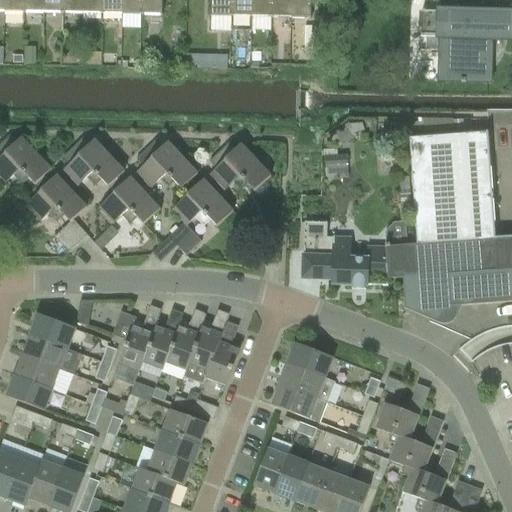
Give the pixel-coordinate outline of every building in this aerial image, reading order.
[(5,0),(5,14),(25,14),(24,0),(5,0)] [(24,0),(25,14),(44,14),(44,0),(24,0)] [(44,0),(44,14),(63,15),(63,0),(44,0)] [(63,0),(63,15),(83,15),(83,0),(63,0)] [(83,0),(83,15),(102,15),(102,0),(83,0)] [(102,0),(102,15),(122,16),(121,0),(102,0)] [(121,0),(122,16),(141,16),(141,0),(121,0)] [(141,0),(141,16),(163,17),(163,0),(141,0)] [(211,0),(211,18),(231,18),(230,32),(232,32),(233,0),(211,0)] [(233,0),(232,32),(251,32),(252,18),(252,0),(233,0)] [(252,0),(252,18),(271,19),(271,0),(252,0)] [(271,0),(271,19),(290,19),(290,0),(271,0)] [(290,0),(290,19),(311,19),(311,0),(290,0)] [(487,66),(487,42),(487,40),(511,41),(511,40),(509,39),(509,16),(511,16),(511,15),(475,14),(475,5),(479,5),(479,4),(441,4),(441,14),(422,13),(421,39),(426,39),(438,39),(438,52),(438,82),(491,84),(491,83),(489,82),(489,67),(491,67),(491,66),(487,66)] [(306,40),(317,40),(318,40),(319,40),(319,28),(318,28),(306,27),(306,40)] [(438,52),(438,39),(426,39),(426,51),(438,52)] [(35,48),(24,48),(24,64),(24,65),(35,65),(35,48)] [(159,61),(159,50),(143,50),(143,60),(159,61)] [(83,54),(83,66),(101,66),(101,54),(83,54)] [(216,56),(215,70),(227,70),(228,56),(216,56)] [(463,121),(452,122),(453,130),(464,129),(463,121)] [(390,247),(385,248),(385,250),(387,280),(388,281),(403,280),(404,293),(404,308),(404,310),(442,327),(450,326),(456,321),(461,307),(511,303),(511,238),(495,240),(488,133),(472,134),(409,139),(409,140),(412,178),(414,212),(417,248),(407,248),(391,250),(390,247)] [(0,180),(6,186),(14,178),(21,171),(22,172),(21,173),(24,176),(25,176),(29,180),(35,187),(47,176),(51,171),(26,145),(26,144),(21,139),(17,144),(17,143),(11,137),(0,147),(0,180)] [(70,166),(63,172),(70,180),(77,187),(86,179),(93,173),(94,174),(94,175),(96,178),(97,177),(102,182),(108,189),(120,178),(125,173),(99,146),(95,141),(90,146),(84,139),(63,159),(70,166)] [(157,142),(136,161),(143,168),(137,174),(144,182),(150,190),(159,181),(166,175),(168,176),(166,177),(169,180),(170,179),(175,184),(181,191),(193,180),(198,176),(172,148),(168,144),(163,148),(157,142)] [(230,144),(209,163),(216,170),(210,177),(217,184),(225,192),(233,184),(240,178),(242,179),(241,180),(243,183),(244,182),(247,185),(255,193),(271,178),(245,151),(241,146),(236,150),(230,144)] [(42,193),(26,208),(31,214),(41,224),(50,215),(56,209),(58,211),(57,211),(60,214),(61,213),(65,217),(71,224),(74,222),(87,209),(71,193),(77,187),(70,180),(65,185),(62,182),(57,176),(52,181),(47,176),(35,187),(42,193)] [(114,195),(99,209),(113,225),(122,216),(129,210),(130,212),(129,213),(132,216),(133,215),(138,219),(144,225),(160,210),(145,194),(150,190),(144,182),(138,187),(135,184),(130,179),(125,183),(120,178),(108,189),(114,195)] [(399,192),(397,192),(398,200),(400,200),(400,204),(401,212),(406,212),(414,212),(412,178),(399,179),(399,192)] [(187,197),(172,211),(185,225),(187,227),(195,220),(202,214),(204,215),(203,216),(206,219),(207,218),(210,222),(217,229),(233,213),(219,198),(225,192),(217,184),(211,190),(207,186),(203,181),(198,185),(193,180),(181,191),(187,197)] [(71,224),(64,230),(78,245),(88,236),(74,222),(71,224)] [(303,258),(303,280),(305,280),(305,275),(308,275),(320,276),(320,275),(330,275),(330,276),(332,276),(332,280),(332,287),(352,287),(352,291),(365,291),(366,288),(368,288),(368,279),(387,280),(385,250),(367,249),(367,259),(350,259),(350,239),(327,239),(327,224),(305,224),(304,258),(303,258)] [(185,225),(169,238),(178,248),(193,233),(187,227),(185,225)] [(0,231),(0,243),(10,238),(5,230),(0,231)] [(64,230),(55,239),(57,241),(65,250),(69,254),(78,245),(64,230)] [(193,233),(178,248),(186,257),(202,243),(193,233)] [(278,262),(278,241),(265,242),(265,262),(278,262)] [(264,245),(248,245),(247,261),(264,261),(264,245)] [(77,302),(78,324),(89,324),(89,301),(77,302)] [(121,315),(113,337),(127,342),(118,364),(119,364),(113,380),(133,388),(134,384),(139,372),(139,371),(142,365),(159,321),(158,321),(152,336),(134,329),(136,321),(135,321),(121,315)] [(38,316),(30,337),(68,351),(75,331),(75,330),(70,328),(38,316)] [(159,321),(142,365),(162,372),(164,366),(182,321),(181,321),(175,336),(164,332),(157,329),(159,321)] [(182,321),(164,366),(185,374),(205,322),(204,321),(199,336),(179,329),(182,322),(182,321)] [(185,374),(183,379),(203,386),(205,379),(206,380),(225,329),(224,329),(221,336),(203,329),(205,322),(185,374)] [(225,329),(206,380),(226,388),(243,344),(242,344),(239,352),(220,344),(226,329),(225,329)] [(30,337),(23,357),(60,371),(71,375),(73,376),(75,377),(82,356),(78,355),(68,351),(30,337)] [(296,345),(288,366),(324,380),(332,360),(296,345)] [(108,349),(102,364),(111,367),(116,352),(108,349)] [(23,357),(15,378),(52,392),(60,371),(23,357)] [(105,383),(111,367),(102,364),(96,379),(105,383)] [(288,366),(280,387),(327,405),(335,384),(324,380),(288,366)] [(15,378),(7,398),(44,413),(52,392),(15,378)] [(371,380),(365,396),(374,400),(380,384),(371,380)] [(385,387),(397,392),(400,384),(388,380),(385,387)] [(280,387),(272,407),(308,422),(309,420),(320,424),(327,405),(280,387)] [(155,392),(153,398),(164,403),(167,395),(156,390),(155,392)] [(98,391),(92,407),(101,410),(102,409),(105,400),(107,394),(98,391)] [(410,442),(430,391),(429,391),(422,409),(410,405),(410,406),(412,407),(409,414),(384,405),(375,430),(390,436),(388,444),(394,446),(397,438),(410,442)] [(127,404),(124,413),(133,416),(139,400),(130,396),(127,404)] [(173,406),(193,414),(196,405),(187,402),(176,398),(173,406)] [(105,400),(102,409),(122,417),(124,413),(127,404),(121,401),(119,405),(105,400)] [(196,405),(193,414),(210,420),(214,421),(218,409),(197,401),(196,405)] [(363,418),(372,421),(378,405),(369,402),(363,418)] [(92,407),(86,422),(95,426),(101,410),(92,407)] [(30,432),(33,426),(37,416),(16,408),(10,424),(30,432)] [(170,412),(163,432),(200,446),(208,426),(170,412)] [(49,431),(52,422),(37,416),(33,426),(49,431)] [(372,421),(363,418),(355,438),(364,442),(372,421)] [(122,422),(113,419),(107,435),(116,438),(122,422)] [(301,425),(285,419),(282,428),(298,434),(301,425)] [(411,470),(423,475),(424,474),(443,423),(436,441),(424,437),(423,438),(425,439),(422,446),(410,442),(397,438),(394,446),(388,462),(404,468),(401,476),(408,479),(411,470)] [(298,434),(313,440),(317,431),(301,425),(298,434)] [(62,426),(59,435),(74,441),(78,432),(62,426)] [(78,432),(74,441),(90,447),(94,438),(78,432)] [(155,452),(155,453),(192,467),(200,446),(163,432),(155,452)] [(323,444),(338,449),(341,440),(327,434),(323,444)] [(110,453),(116,438),(107,435),(101,449),(110,453)] [(353,455),(357,446),(341,440),(338,449),(353,455)] [(254,487),(274,495),(288,458),(268,451),(254,487)] [(155,453),(148,474),(177,484),(184,487),(192,467),(155,453)] [(366,453),(362,462),(377,468),(381,459),(366,453)] [(99,454),(93,470),(102,474),(108,458),(99,454)] [(0,497),(5,499),(19,462),(0,455),(0,497)] [(437,507),(437,506),(457,455),(456,455),(449,474),(438,469),(437,471),(438,471),(436,479),(424,474),(423,475),(411,470),(408,479),(402,496),(418,501),(415,508),(422,510),(425,503),(437,507)] [(274,495),(294,503),(308,466),(288,458),(274,495)] [(19,462),(5,499),(26,507),(29,500),(40,470),(19,462)] [(40,470),(29,500),(49,508),(63,471),(42,463),(40,470)] [(294,503),(315,511),(329,474),(308,466),(294,503)] [(132,491),(169,505),(177,484),(148,474),(141,471),(140,470),(132,491)] [(83,479),(63,471),(49,508),(60,511),(71,511),(84,479),(83,479)] [(315,511),(318,511),(337,511),(349,482),(329,474),(315,511)] [(83,496),(93,500),(99,484),(90,480),(83,496)] [(361,511),(370,490),(349,482),(337,511),(361,511)] [(460,511),(470,487),(463,506),(451,502),(451,503),(452,503),(449,511),(437,506),(437,507),(425,503),(422,510),(420,511),(460,511)] [(473,511),(475,511),(463,506),(471,488),(470,487),(460,511),(473,511)] [(125,511),(166,511),(169,505),(132,491),(125,511)] [(78,511),(88,511),(93,500),(83,496),(78,511)]
